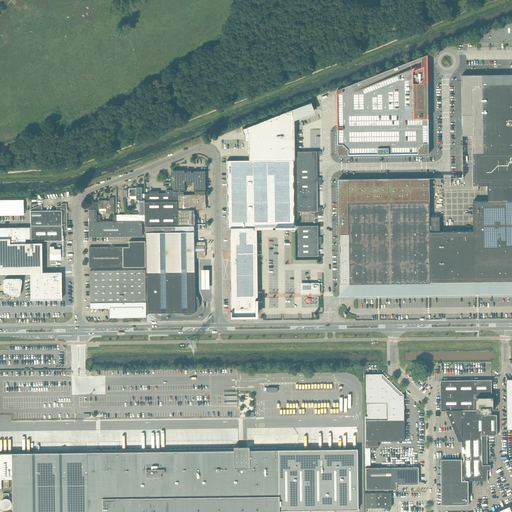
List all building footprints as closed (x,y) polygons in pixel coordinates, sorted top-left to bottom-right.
[(511,22),(504,23),(504,27),(489,28),(489,32),(478,33),(478,43),(511,42),(511,22)] [(429,113),(428,83),(425,78),(425,59),(425,56),(428,54),(337,90),(337,94),(349,90),(349,120),(338,124),(338,128),(338,129),(338,132),(338,142),(338,144),(338,155),(349,155),(354,154),(374,154),(378,155),(380,153),(387,153),(389,154),(394,154),(414,154),(419,154),(429,154),(429,143),(429,141),(429,131),(429,128),(429,127),(429,121),(429,118),(427,117),(427,114),(429,113)] [(462,115),(511,114),(511,98),(511,74),(487,75),(487,85),(471,85),(472,90),(462,90),(462,115)] [(461,75),(462,90),(472,90),(471,85),(487,85),(487,75),(461,75)] [(230,160),(226,160),(227,164),(227,191),(227,193),(227,213),(227,215),(227,225),(227,227),(227,228),(229,228),(230,260),(231,316),(256,316),(255,260),(254,227),(291,227),(294,227),(294,229),(295,229),(295,224),(294,224),(293,164),(293,160),(294,160),(294,159),(293,159),(293,120),(313,112),(312,109),(313,108),(311,102),(310,102),(302,105),(246,127),(248,134),(248,160),(238,160),(230,160)] [(511,184),(511,114),(462,115),(462,135),(472,135),(472,155),(473,185),(488,185),(511,184)] [(320,151),(296,152),(297,167),(316,167),(316,155),(320,155),(320,151)] [(317,178),(316,167),(297,167),(297,182),(321,181),(321,178),(317,178)] [(177,170),(172,171),(172,177),(173,191),(173,194),(183,194),(183,191),(184,191),(184,181),(187,181),(187,184),(191,184),(191,181),(193,181),(193,191),(195,191),(195,194),(204,194),(204,191),(205,191),(205,189),(205,171),(200,171),(198,171),(193,171),(193,172),(191,172),(191,171),(186,171),(186,172),(184,172),(184,170),(179,170),(177,170)] [(338,179),(339,234),(349,233),(348,203),(430,202),(430,178),(338,179)] [(321,181),(297,182),(297,196),(317,196),(317,185),(321,185),(321,181)] [(473,231),(458,231),(459,285),(511,284),(511,184),(488,185),(488,201),(473,201),(473,231)] [(136,188),(129,188),(129,190),(129,193),(129,196),(136,196),(136,200),(139,200),(141,200),(141,195),(141,194),(141,192),(142,191),(142,189),(141,188),(141,187),(136,187),(136,188)] [(149,194),(144,194),(144,195),(144,200),(144,221),(144,225),(194,225),(194,213),(194,210),(205,209),(205,194),(204,194),(195,194),(183,194),(173,194),(173,191),(171,191),(171,190),(166,190),(166,193),(158,194),(158,195),(149,195),(149,194)] [(139,214),(116,215),(116,221),(141,221),(142,221),(144,221),(144,200),(144,195),(144,194),(141,194),(141,195),(141,200),(139,200),(139,214)] [(317,207),(317,196),(297,196),(297,211),(321,211),(321,207),(317,207)] [(92,204),(88,204),(88,206),(88,209),(96,209),(98,209),(106,208),(106,213),(114,213),(114,198),(110,198),(110,201),(107,201),(107,200),(98,201),(98,202),(91,202),(92,204)] [(430,283),(430,285),(447,285),(447,231),(440,231),(440,217),(430,217),(430,205),(431,205),(431,202),(430,202),(348,203),(349,233),(339,234),(340,294),(350,284),(358,284),(430,283)] [(41,205),(31,209),(31,211),(30,211),(31,231),(62,231),(67,231),(66,204),(61,204),(61,206),(57,206),(57,211),(42,211),(41,205)] [(96,209),(88,209),(89,222),(100,221),(100,215),(96,215),(96,209)] [(100,221),(89,222),(89,237),(93,237),(133,237),(142,236),(142,221),(141,221),(116,221),(113,221),(100,221)] [(175,226),(145,227),(146,250),(146,273),(146,293),(147,313),(180,312),(181,312),(182,313),(183,313),(184,314),(185,314),(186,314),(187,315),(188,315),(189,314),(190,314),(191,314),(192,314),(193,313),(194,312),(195,312),(196,311),(197,310),(197,309),(198,308),(198,307),(198,306),(199,305),(199,304),(199,303),(199,302),(198,301),(198,300),(198,299),(197,298),(197,297),(196,297),(196,296),(195,295),(194,295),(194,281),(194,272),(194,271),(194,266),(194,262),(194,258),(198,258),(200,256),(201,257),(205,257),(205,251),(205,249),(205,246),(205,242),(197,242),(196,243),(195,242),(194,242),(194,241),(194,237),(193,231),(193,226),(175,226)] [(317,226),(297,226),(298,241),(322,241),(321,237),(317,237),(317,227),(317,226)] [(0,266),(41,266),(41,243),(29,243),(29,227),(0,227),(0,266)] [(31,241),(62,240),(62,231),(31,231),(31,241)] [(447,231),(447,285),(459,285),(458,231),(447,231)] [(129,247),(123,247),(123,267),(129,267),(145,267),(145,241),(133,241),(129,241),(129,247)] [(298,241),(298,256),(318,256),(318,255),(318,245),(322,245),(322,241),(298,241)] [(93,247),(89,247),(89,268),(123,267),(123,247),(93,247)] [(109,317),(146,317),(145,270),(89,271),(90,308),(109,308),(109,317)] [(42,273),(31,273),(31,299),(41,299),(46,299),(61,299),(61,272),(42,273)] [(3,281),(4,291),(4,292),(14,296),(18,296),(19,296),(19,295),(20,295),(22,281),(22,280),(21,280),(21,279),(20,279),(20,278),(19,278),(6,278),(5,279),(4,279),(4,280),(3,281)] [(311,284),(301,284),(301,293),(318,293),(318,284),(317,284),(311,284)] [(377,441),(404,441),(403,395),(399,395),(382,378),(382,374),(364,374),(365,403),(367,403),(367,416),(365,416),(365,447),(370,447),(377,447),(377,441)] [(487,470),(490,470),(490,465),(487,465),(487,455),(482,455),(482,445),(487,445),(487,435),(497,435),(497,420),(497,415),(492,415),(491,410),(493,410),(493,397),(491,397),(491,380),(441,381),(441,401),(441,406),(441,411),(446,411),(451,411),(453,415),(451,416),(453,420),(455,419),(459,430),(459,441),(461,441),(462,441),(462,459),(441,459),(441,460),(442,460),(442,504),(441,504),(441,505),(457,505),(460,505),(469,505),(468,481),(487,480),(487,470)] [(0,478),(12,478),(12,511),(278,511),(279,510),(294,510),(298,510),(303,510),(302,511),(308,511),(308,510),(327,510),(326,511),(332,511),(332,510),(342,510),(357,509),(356,449),(277,450),(277,447),(249,447),(233,447),(233,448),(166,448),(166,451),(160,451),(160,448),(102,449),(102,452),(100,452),(100,449),(87,449),(87,450),(87,452),(0,453),(0,478)] [(418,467),(370,468),(365,468),(365,490),(396,489),(396,484),(418,484),(418,467)] [(366,508),(391,508),(390,492),(365,493),(366,508)] [(2,493),(2,499),(1,499),(1,500),(0,501),(0,505),(0,506),(1,507),(2,508),(3,509),(4,509),(5,509),(6,509),(7,509),(8,509),(9,508),(10,507),(10,506),(11,506),(11,505),(11,504),(11,503),(11,502),(11,501),(10,500),(9,499),(8,499),(8,493),(2,493)]
